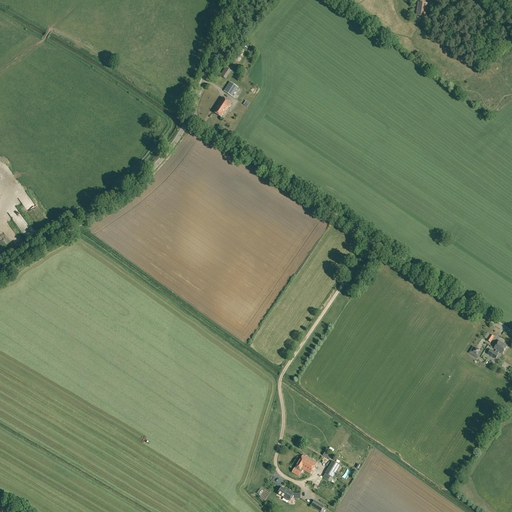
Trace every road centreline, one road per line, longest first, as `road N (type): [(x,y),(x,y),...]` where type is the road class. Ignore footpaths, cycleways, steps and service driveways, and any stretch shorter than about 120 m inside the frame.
road 1 (unclassified): [(511,333),(189,117)]
road 2 (track): [(371,239),(280,378),(275,464),(295,482)]
road 3 (unclassified): [(0,274),(133,186),(189,117)]
road 4 (unclassified): [(189,117),(241,0)]
